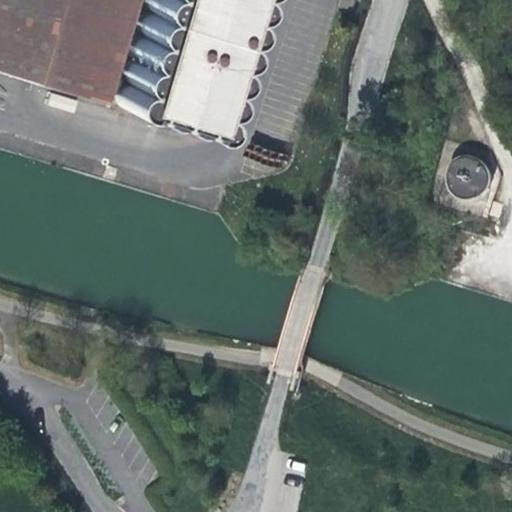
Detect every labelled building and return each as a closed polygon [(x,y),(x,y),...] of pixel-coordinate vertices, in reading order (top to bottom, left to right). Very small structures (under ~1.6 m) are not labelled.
[(0,0),(0,76),(96,105),(128,0),(0,0)] [(136,0),(136,4),(137,7),(139,11),(143,14),(148,15),(154,14),(158,11),(160,8),(161,4),(161,0),(160,0),(136,0)] [(164,0),(164,1),(161,5),(160,12),(162,17),(166,21),(172,23),(177,21),(181,19),(184,14),(185,13),(185,9),(183,3),(180,0),(164,0)] [(216,0),(216,2),(217,6),(220,9),(224,12),(230,13),(233,12),(237,10),(239,7),(241,1),(240,0),(216,0)] [(333,0),(321,0),(320,5),(331,9),(333,0)] [(188,7),(185,12),(185,13),(184,14),(184,19),(185,23),(188,27),(191,29),(193,30),(195,30),(201,30),(206,26),(209,22),(209,16),(209,13),(207,9),(203,6),(202,6),(200,5),(198,5),(193,5),(188,7)] [(217,13),(213,16),(212,16),(210,18),(209,22),(208,27),(210,31),(212,34),(217,37),(223,37),(226,36),(230,33),(232,30),(233,25),(233,21),(230,17),(228,15),(225,13),(221,12),(217,13)] [(153,29),(153,26),(153,25),(153,22),(151,19),(145,15),(142,14),(138,14),(135,16),(132,18),(129,24),(129,30),(131,35),(133,37),(137,39),(142,39),(146,38),(149,36),(151,34),(153,29)] [(162,22),(159,23),(155,26),(153,29),(152,36),(154,41),(156,43),(162,46),(166,47),(170,46),(173,44),(175,42),(177,38),(178,34),(176,28),(175,27),(172,24),(165,21),(162,22)] [(185,30),(181,32),(180,32),(178,36),(177,38),(177,39),(177,44),(177,46),(180,50),(182,53),(183,53),(186,54),(188,55),(193,54),(199,51),(201,47),(201,46),(202,40),(201,37),(199,34),(197,31),(195,30),(193,30),(191,29),(185,30)] [(204,41),(203,42),(203,43),(201,46),(201,47),(201,51),(202,55),(205,58),(209,61),(217,61),(222,58),(224,55),(225,51),(224,44),(221,39),(219,38),(213,37),(208,38),(204,41)] [(144,43),(141,40),(140,40),(137,39),(132,38),(126,41),(123,44),(121,49),(121,53),(123,58),(127,62),(130,63),(135,63),(141,61),(144,57),(146,53),(146,49),(145,45),(144,43)] [(155,46),(150,48),(149,49),(146,53),(145,59),(146,63),(147,65),(149,68),(153,70),(154,70),(160,71),(163,70),(167,67),(169,63),(170,62),(170,56),(169,53),(167,49),(162,46),(160,46),(155,46)] [(178,53),(174,55),(171,58),(170,62),(169,63),(169,68),(170,72),(173,75),(176,77),(178,78),(180,78),(183,78),(188,77),(192,73),(194,70),(195,67),(194,62),(192,58),(190,56),(186,54),(183,53),(182,53),(178,53)] [(203,61),(199,63),(198,64),(195,67),(194,70),(193,74),(196,81),(200,84),(202,85),(206,85),(211,84),(215,81),(217,78),(218,75),(218,71),(217,68),(214,63),(209,61),(207,61),(203,61)] [(117,66),(115,69),(115,70),(114,71),(114,77),(115,80),(118,85),(120,86),(122,86),(123,87),(128,87),(133,85),(137,82),(138,80),(138,77),(139,72),(137,68),(134,65),(130,63),(127,62),(123,63),(117,66)] [(149,70),(144,71),(143,72),(141,74),(138,77),(138,80),(138,84),(140,89),(142,92),(145,93),(147,94),(148,95),(153,95),(156,93),(160,90),(163,84),(163,80),(161,75),(157,71),(154,70),(153,70),(149,70)] [(164,83),(162,88),(162,89),(162,93),(164,97),(168,100),(169,101),(172,102),(177,102),(181,100),(183,98),(186,94),(187,90),(186,85),(185,83),(180,78),(178,78),(176,77),(172,77),(168,79),(164,83)] [(193,86),(189,89),(188,91),(186,95),(186,99),(187,102),(191,107),(194,109),(199,109),(203,109),(208,104),(210,100),(210,95),(209,91),(206,87),(203,85),(197,85),(193,86)] [(115,86),(111,89),(110,89),(107,95),(106,99),(108,104),(112,109),(115,111),(117,111),(121,111),(123,110),(127,108),(129,106),(131,103),(131,102),(131,98),(130,92),(127,89),(123,87),(122,86),(120,86),(115,86)] [(145,93),(139,94),(138,94),(133,98),(131,102),(131,103),(131,109),(132,113),(135,116),(142,118),(145,118),(149,117),(152,114),(154,111),(155,110),(155,108),(155,105),(155,102),(154,100),(152,98),(148,95),(147,94),(145,93)] [(155,110),(154,116),(154,117),(156,120),(158,123),(164,126),(170,126),(172,125),(175,123),(178,120),(179,117),(180,111),(178,107),(175,104),(172,102),(169,101),(165,101),(159,103),(156,106),(155,110)] [(179,120),(179,125),(180,126),(182,129),(187,132),(192,133),(197,132),(201,128),(203,125),(203,119),(202,117),(200,113),(196,110),(193,109),(187,109),(182,112),(180,115),(179,117),(179,120)] [(457,182),(457,187),(500,199),(502,198),(505,190),(506,186),(506,181),(503,173),(501,169),(494,163),(488,161),(484,159),(475,160),(469,163),(464,166),(459,173),(457,182)] [(495,204),(500,199),(457,187),(457,189),(460,197),(464,202),(468,205),(474,208),(479,209),(488,208),(495,204)]
